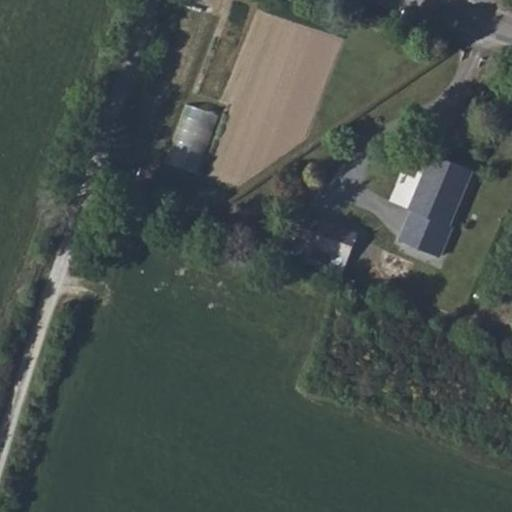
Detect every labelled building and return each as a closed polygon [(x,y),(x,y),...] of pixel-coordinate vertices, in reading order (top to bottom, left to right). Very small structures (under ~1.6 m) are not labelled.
[(190,92),(167,160),(201,171),(223,104),(190,92)] [(473,171),(434,154),(410,210),(413,211),(401,241),(440,257),(453,226),(450,225),(473,171)] [(297,239),(311,245),(321,219),(307,214),(297,239)] [(358,234),(321,219),(311,245),(349,259),(358,234)] [(311,245),(297,239),(290,256),(342,276),(349,259),(311,245)]
